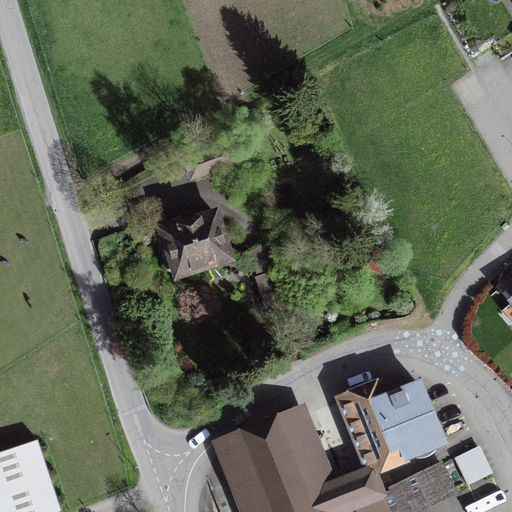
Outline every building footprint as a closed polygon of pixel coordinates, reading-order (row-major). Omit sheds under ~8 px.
[(227,148),(185,163),(191,179),(233,165),(227,148)] [(221,215),(160,235),(177,288),(238,268),(221,215)] [(393,379),(336,404),(367,471),(373,469),(379,482),(452,449),(423,386),(401,396),(393,379)] [(293,414),(211,450),(239,511),(369,511),(388,503),(384,494),(379,482),(373,469),(367,471),(328,489),(293,414)] [(60,511),(62,511),(37,440),(0,452),(0,508),(1,511),(60,511)] [(455,462),(457,467),(466,486),(468,492),(495,479),(481,450),(455,462)] [(456,491),(447,472),(445,466),(384,494),(388,503),(392,511),(432,511),(460,500),(456,491)]
